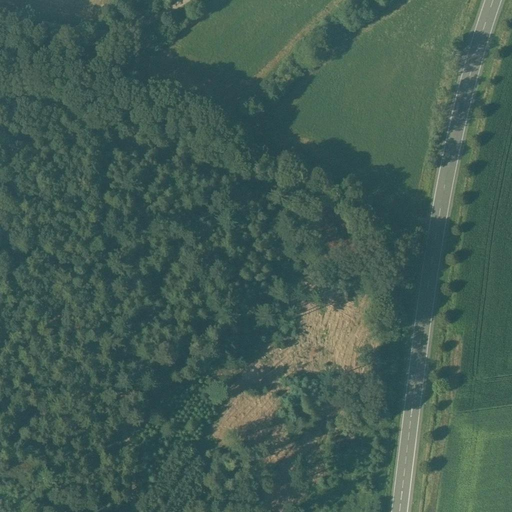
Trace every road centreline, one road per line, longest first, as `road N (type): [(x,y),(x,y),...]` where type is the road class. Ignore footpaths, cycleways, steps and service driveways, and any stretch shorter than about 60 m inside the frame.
road 1 (secondary): [(398,511),(440,208),(494,0)]
road 2 (unclassified): [(186,0),(113,33),(0,12)]
